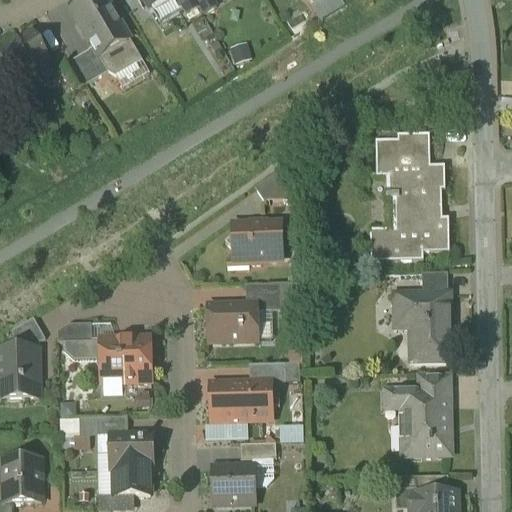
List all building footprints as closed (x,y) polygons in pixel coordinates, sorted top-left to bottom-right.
[(143,66),(104,0),(94,0),(71,14),(93,52),(100,63),(101,62),(109,76),(116,80),(131,71),(132,72),(143,66)] [(142,0),(150,13),(164,5),(165,6),(174,0),(142,0)] [(198,11),(191,0),(176,0),(186,18),(198,11)] [(217,10),(210,0),(194,0),(204,17),(217,10)] [(318,23),(346,11),(340,0),(312,0),(308,2),(318,23)] [(33,36),(0,55),(0,65),(13,88),(51,66),(33,36)] [(246,49),(231,54),(235,67),(250,63),(246,49)] [(89,55),(73,64),(87,89),(109,76),(101,62),(100,63),(93,52),(89,55)] [(87,89),(73,64),(60,72),(74,96),(87,89)] [(150,79),(143,66),(132,72),(131,71),(116,80),(123,95),(150,79)] [(511,103),(502,102),(500,114),(511,115),(511,103)] [(429,139),(398,140),(398,145),(376,146),(377,180),(372,180),(372,181),(388,181),(388,198),(386,198),(386,203),(395,203),(395,236),(370,237),(371,266),(423,265),(423,257),(449,256),(448,223),(442,223),(441,194),(445,194),(444,171),(430,171),(429,139)] [(298,204),(298,176),(282,177),(255,192),(265,206),(268,205),(298,204)] [(280,227),(234,229),(234,239),(225,247),(235,256),(235,266),(244,265),(248,269),(262,269),(266,265),(282,264),(280,227)] [(447,276),(422,277),(422,297),(448,297),(447,276)] [(281,288),(245,289),(246,309),(256,309),(256,316),(272,315),(282,315),(281,288)] [(422,297),(394,298),(395,333),(410,332),(411,367),(452,366),(450,297),(449,297),(448,297),(422,297)] [(246,309),(209,310),(210,347),(257,346),(257,344),(256,316),(256,309),(246,309)] [(272,315),(256,316),(257,344),(273,344),(272,315)] [(33,322),(12,334),(13,355),(37,354),(37,348),(45,343),(33,322)] [(92,346),(91,328),(69,328),(58,336),(58,346),(92,346)] [(149,342),(101,344),(102,388),(104,387),(104,385),(122,385),(122,387),(151,386),(149,342)] [(0,402),(39,402),(38,354),(37,354),(13,355),(0,354),(0,402)] [(285,369),(285,368),(249,368),(250,387),(254,387),(254,389),(271,388),(286,388),(286,387),(285,369)] [(285,369),(286,387),(300,386),(300,369),(285,369)] [(448,398),(448,383),(421,384),(421,396),(421,399),(448,398)] [(254,389),(254,387),(250,387),(211,388),(212,426),(247,426),(272,425),(271,388),(254,389)] [(448,398),(421,399),(421,396),(387,397),(387,412),(403,411),(404,460),(449,459),(448,398)] [(128,439),(127,421),(97,422),(97,441),(111,441),(111,440),(128,439)] [(247,426),(212,426),(212,430),(205,430),(205,445),(248,444),(247,426)] [(280,448),(304,447),(304,430),(280,431),(280,448)] [(153,475),(152,439),(128,439),(111,440),(111,441),(111,459),(112,476),(114,476),(132,475),(134,478),(147,477),(150,475),(153,475)] [(111,459),(111,441),(97,441),(98,460),(111,459)] [(276,448),(240,449),(241,465),(252,465),(273,464),(277,464),(276,448)] [(112,476),(111,459),(98,460),(98,476),(112,476)] [(42,507),(41,464),(3,465),(4,506),(4,507),(4,508),(12,508),(42,507)] [(252,471),(254,471),(254,492),(267,492),(274,485),(273,464),(252,465),(252,471)] [(252,471),(213,472),(214,510),(255,509),(254,492),(254,471),(252,471)] [(150,500),(150,475),(147,477),(134,478),(132,475),(114,476),(115,501),(134,500),(150,500)] [(115,501),(114,476),(112,476),(98,476),(98,501),(111,501),(115,501)] [(448,480),(417,481),(417,498),(449,497),(448,480)] [(455,511),(455,497),(449,497),(417,498),(417,500),(415,500),(409,505),(409,511),(455,511)] [(115,501),(111,501),(110,511),(134,511),(134,500),(115,501)] [(110,511),(111,501),(98,501),(98,511),(110,511)]
